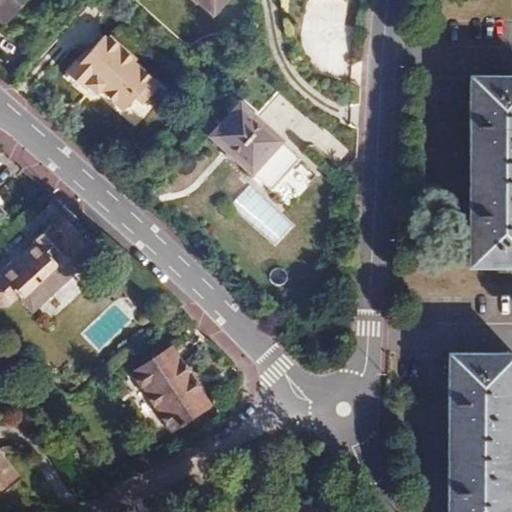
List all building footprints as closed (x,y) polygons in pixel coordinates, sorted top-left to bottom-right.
[(0,0),(0,21),(4,25),(26,0),(0,0)] [(221,0),(187,0),(208,17),(221,0)] [(116,108),(145,75),(100,34),(64,73),(91,97),(97,90),(116,108)] [(511,265),(511,79),(481,79),(480,105),(473,105),(473,151),(480,151),(480,193),(473,193),(472,242),(480,242),(480,265),(511,265)] [(251,172),(279,143),(239,105),(212,136),(251,172)] [(291,154),(279,143),(251,172),(264,184),(291,154)] [(65,221),(56,230),(70,245),(79,237),(65,221)] [(27,304),(32,299),(26,291),(50,270),(57,279),(70,268),(67,264),(87,246),(79,237),(70,245),(56,230),(50,224),(34,239),(37,243),(0,274),(0,302),(0,303),(8,302),(17,294),(27,304)] [(26,291),(32,299),(34,302),(59,281),(57,279),(50,270),(26,291)] [(212,402),(175,345),(137,369),(174,426),(212,402)] [(511,511),(511,354),(457,355),(457,378),(452,378),(451,429),(457,430),(457,468),(451,468),(451,511),(511,511)] [(0,497),(17,483),(0,463),(0,497)]
